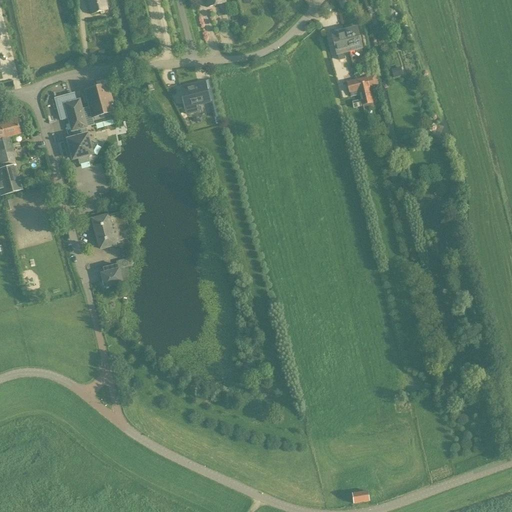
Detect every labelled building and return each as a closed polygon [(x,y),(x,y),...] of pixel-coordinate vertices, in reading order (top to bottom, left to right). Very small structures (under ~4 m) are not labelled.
[(87,0),(91,15),(107,11),(103,0),(87,0)] [(377,0),(378,1),(374,1),(374,14),(381,14),(381,13),(389,13),(388,0),(377,0)] [(378,19),(371,20),(375,33),(381,32),(378,19)] [(344,27),(345,31),(343,32),(346,40),(346,41),(349,52),(355,50),(357,56),(362,55),(361,49),(356,28),(355,29),(354,25),(344,27)] [(346,41),(346,40),(343,32),(332,35),(337,55),(338,55),(339,61),(345,59),(343,53),(349,52),(346,41)] [(367,78),(357,81),(359,91),(360,95),(363,105),(364,111),(374,109),(373,103),(367,78)] [(205,82),(180,89),(186,115),(200,111),(198,106),(214,102),(212,91),(213,91),(211,81),(205,82)] [(356,81),(348,83),(350,93),(359,91),(356,81)] [(108,85),(86,91),(90,107),(94,124),(113,119),(113,120),(114,120),(112,113),(115,112),(108,85)] [(75,94),(56,99),(62,120),(69,118),(72,131),(73,131),(76,139),(69,140),(72,151),(70,151),(72,157),(73,157),(74,159),(79,158),(81,164),(89,161),(88,155),(95,144),(89,141),(88,135),(86,136),(84,128),(95,125),(94,124),(90,107),(82,109),(79,100),(77,101),(75,94)] [(359,101),(352,103),(353,109),(361,107),(359,101)] [(0,153),(13,151),(9,138),(22,135),(18,119),(1,123),(0,118),(0,117),(0,153)] [(13,151),(0,153),(0,165),(16,161),(13,150),(13,151)] [(0,191),(1,196),(23,191),(16,166),(0,170),(0,191)] [(419,187),(423,184),(421,179),(416,177),(413,181),(414,186),(419,187)] [(129,256),(132,241),(125,211),(107,216),(93,220),(101,249),(119,244),(122,258),(129,256)] [(124,260),(117,262),(117,265),(104,269),(106,278),(103,279),(105,288),(122,284),(118,268),(126,266),(124,260)] [(354,504),(369,502),(368,492),(353,494),(354,504)]
